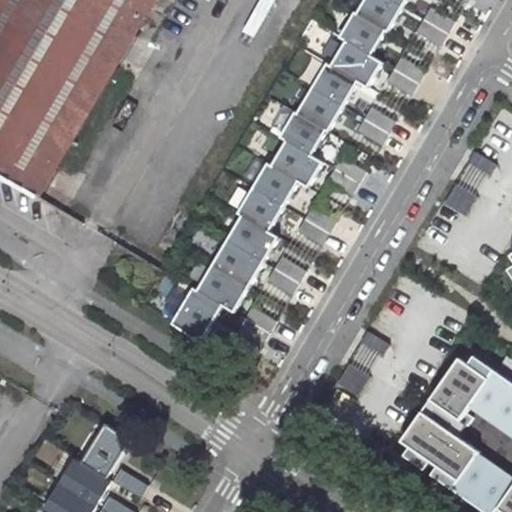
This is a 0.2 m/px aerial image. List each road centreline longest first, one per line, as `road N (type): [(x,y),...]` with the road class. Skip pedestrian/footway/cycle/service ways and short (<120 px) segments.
road 1 (residential): [(486,51),(252,450)]
road 2 (unclassified): [(0,286),(252,450)]
